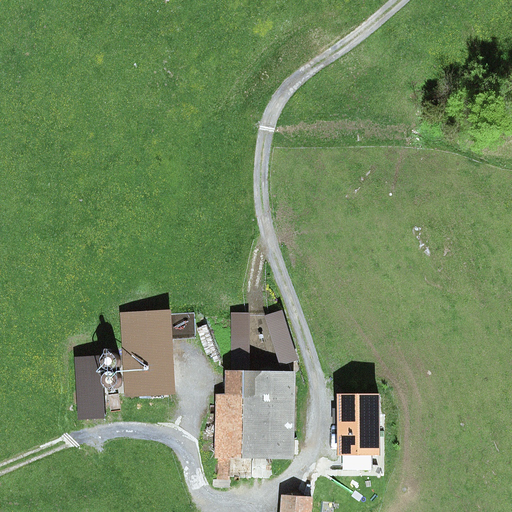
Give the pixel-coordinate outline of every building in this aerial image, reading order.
[(252,312),(234,312),(235,360),(253,360),(252,312)] [(176,313),(124,315),(128,399),(180,396),(176,313)] [(114,356),(81,357),(82,422),(114,422),(114,356)] [(299,373),(230,373),(230,398),(217,398),(217,462),(299,462),(299,373)] [(342,407),(342,471),(387,471),(387,407),(342,407)] [(315,511),(317,498),(286,496),(285,511),(315,511)]
